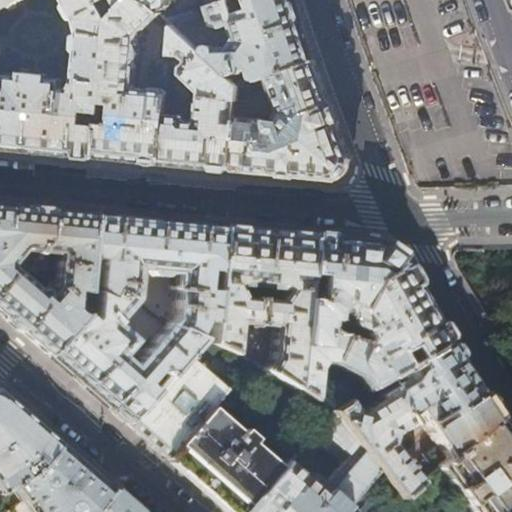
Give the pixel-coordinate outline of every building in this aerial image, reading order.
[(0,0),(0,7),(3,5),(5,9),(20,0),(60,0),(62,1),(60,5),(60,6),(65,16),(68,18),(71,18),(74,33),(104,35),(105,19),(96,4),(94,0),(0,0)] [(156,15),(138,0),(124,0),(116,8),(105,19),(104,35),(99,104),(109,105),(106,123),(97,123),(97,125),(95,156),(125,159),(160,163),(165,118),(169,83),(153,82),(152,91),(137,89),(138,65),(141,61),(142,57),(142,54),(140,48),(140,45),(141,40),(138,32),(141,33),(156,15)] [(138,0),(156,15),(166,13),(168,10),(167,3),(169,0),(209,0),(202,2),(201,5),(203,13),(238,0),(138,0)] [(255,83),(265,79),(314,61),(300,16),(294,0),(238,0),(203,13),(167,25),(169,27),(174,32),(200,54),(228,79),(250,71),(255,83)] [(174,32),(172,50),(171,61),(178,62),(186,68),(180,74),(180,83),(197,98),(195,125),(183,124),(180,121),(181,119),(165,118),(160,163),(200,167),(231,170),(235,124),(224,123),(226,108),(229,109),(231,106),(232,100),(238,100),(239,88),(228,79),(200,54),(174,32)] [(99,104),(104,35),(74,33),(75,35),(72,35),(71,37),(70,46),(70,49),(73,50),(71,81),(64,89),(58,88),(58,82),(56,79),(44,78),(44,74),(20,72),(20,75),(8,74),(4,76),(3,83),(0,82),(0,147),(25,150),(95,156),(97,125),(80,123),(82,111),(98,112),(99,104)] [(329,101),(314,61),(265,79),(275,108),(283,113),(279,117),(278,121),(236,117),(235,124),(231,170),(294,176),(336,180),(351,160),(336,121),(329,101)] [(89,216),(4,208),(0,207),(0,314),(47,355),(78,318),(71,312),(70,308),(71,291),(82,293),(85,259),(89,216)] [(159,222),(89,216),(85,259),(96,259),(93,292),(123,305),(133,296),(135,267),(144,268),(147,274),(159,276),(163,270),(172,270),(170,289),(171,289),(168,316),(162,323),(189,335),(196,319),(208,322),(212,291),(200,289),(201,270),(214,272),(219,228),(159,222)] [(302,300),(304,275),(307,236),(266,232),(219,228),(214,272),(212,291),(208,322),(206,342),(212,345),(236,355),(239,321),(274,324),(272,353),(261,369),(294,389),(302,300)] [(355,241),(307,236),(304,275),(317,276),(315,297),(312,298),(310,299),(310,301),(302,300),(294,389),(311,400),(315,368),(320,358),(328,357),(340,334),(328,327),(322,326),(322,316),(331,317),(332,309),(340,309),(350,316),(369,283),(399,263),(395,257),(385,250),(374,243),(355,241)] [(413,292),(399,263),(369,283),(350,316),(349,319),(351,323),(361,329),(367,341),(363,348),(340,334),(328,357),(352,373),(361,388),(368,384),(389,371),(401,364),(396,356),(408,348),(414,356),(441,340),(426,315),(413,292)] [(125,306),(123,305),(93,292),(91,316),(88,319),(81,313),(80,316),(78,318),(47,355),(85,389),(124,423),(150,391),(140,381),(151,367),(155,367),(163,375),(194,337),(189,335),(162,323),(134,355),(123,346),(131,337),(115,322),(117,320),(115,318),(125,306)] [(206,342),(194,337),(163,375),(150,391),(124,423),(144,440),(162,457),(205,406),(220,388),(194,365),(212,345),(206,342)] [(373,393),(368,384),(361,388),(325,409),(371,470),(388,493),(432,461),(492,416),(464,375),(449,353),(441,340),(414,356),(401,364),(389,371),(397,384),(388,389),(386,385),(373,393)] [(0,492),(0,493),(9,488),(33,472),(58,444),(21,413),(1,395),(0,393),(0,492)] [(235,432),(205,406),(162,457),(201,491),(225,511),(238,511),(276,468),(246,442),(250,438),(239,427),(235,432)] [(336,511),(371,470),(325,409),(304,434),(337,462),(318,482),(305,472),(301,474),(297,475),(281,461),(276,468),(238,511),(336,511)] [(511,442),(492,416),(432,461),(466,511),(508,511),(511,510),(511,442)] [(33,472),(9,488),(19,503),(24,511),(90,511),(94,510),(110,490),(84,468),(58,444),(33,472)] [(94,510),(90,511),(135,511),(110,490),(94,510)] [(24,511),(19,503),(5,511),(24,511)]
